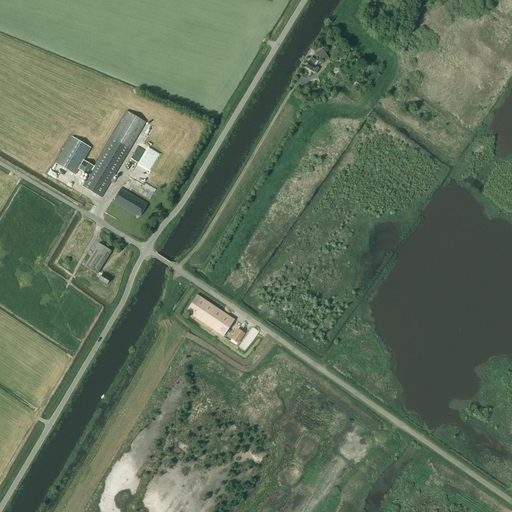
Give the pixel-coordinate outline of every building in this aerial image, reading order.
[(326,55),(322,50),(317,54),(320,59),(326,55)] [(315,67),(313,65),(317,60),(312,57),(305,67),(316,74),(320,68),(316,66),(315,67)] [(65,148),(56,163),(70,171),(75,175),(79,169),(89,175),(83,186),(102,197),(146,122),(127,111),(94,166),(84,160),(91,148),(72,136),(65,148)] [(137,215),(140,216),(147,204),(121,188),(113,202),(137,216),(137,215)] [(111,278),(103,273),(103,274),(99,272),(112,251),(99,243),(84,266),(97,274),(98,273),(102,275),(99,279),(107,284),(111,278)] [(197,295),(186,311),(223,336),(229,328),(226,325),(231,317),(197,295)] [(238,329),(232,338),(238,342),(244,333),(238,329)]
